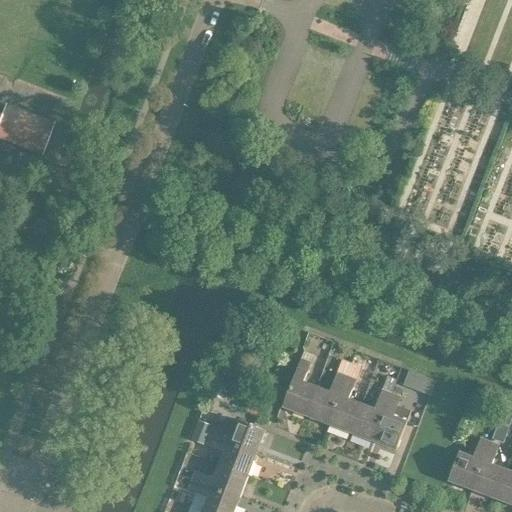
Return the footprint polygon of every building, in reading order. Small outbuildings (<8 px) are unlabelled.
[(0,137),(40,153),(52,122),(5,105),(1,115),(0,114),(0,137)] [(305,352),(302,359),(312,363),(315,356),(305,352)] [(302,359),(284,406),(308,415),(318,387),(305,382),(312,363),(302,359)] [(343,360),(338,373),(348,377),(353,363),(343,360)] [(353,363),(348,377),(357,380),(362,367),(353,363)] [(308,415),(330,424),(348,377),(338,373),(331,392),(318,387),(308,415)] [(436,381),(423,376),(418,387),(421,392),(430,396),(436,381)] [(330,424),(353,432),(363,405),(350,400),(357,380),(348,377),(330,424)] [(388,377),(383,390),(391,393),(393,394),(397,381),(388,377)] [(353,432),(375,440),(393,394),(391,393),(383,390),(376,410),(363,405),(353,432)] [(402,397),(393,394),(375,440),(398,449),(409,422),(395,417),(402,397)] [(257,454),(266,431),(239,420),(234,434),(214,427),(211,436),(230,443),(257,454)] [(210,436),(214,427),(201,422),(197,431),(210,436)] [(504,430),(497,427),(493,437),(501,440),(504,430)] [(206,445),(210,436),(197,431),(194,440),(206,445)] [(249,476),(257,454),(230,443),(211,436),(207,445),(227,452),(222,466),(249,476)] [(450,481),(473,490),(491,442),(482,439),(475,457),(460,452),(450,481)] [(473,490),(496,498),(507,469),(493,465),(500,446),(491,442),(473,490)] [(241,498),(249,476),(222,466),(217,478),(196,471),(193,481),(241,498)] [(496,498),(511,504),(511,471),(507,469),(496,498)] [(208,511),(235,511),(241,498),(193,481),(189,490),(210,497),(205,511),(208,511)] [(186,503),(189,495),(178,491),(175,499),(186,503)]
